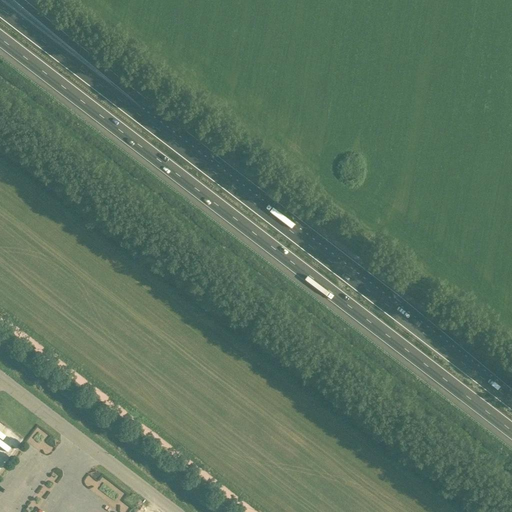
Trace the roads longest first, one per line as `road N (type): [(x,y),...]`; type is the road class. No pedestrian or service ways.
road 1 (motorway): [(0,38),(511,432)]
road 2 (motorway): [(511,401),(135,113)]
road 3 (tertiary): [(0,379),(172,511)]
road 4 (motorway): [(135,113),(0,5)]
road 5 (motorway): [(135,113),(19,0)]
